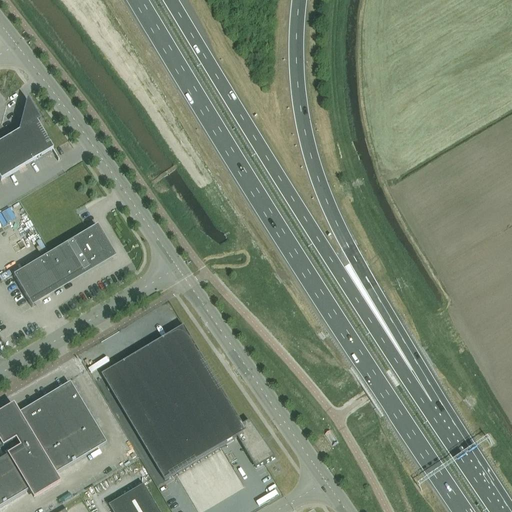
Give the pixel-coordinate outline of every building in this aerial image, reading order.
[(18,133),(0,143),(0,181),(0,182),(52,151),(58,161),(58,162),(59,161),(37,123),(36,123),(40,121),(27,99),(18,133)] [(33,308),(31,305),(111,257),(105,247),(100,250),(97,244),(104,240),(103,239),(104,239),(97,227),(13,277),(32,308),(33,308)] [(185,328),(102,377),(164,481),(165,483),(238,439),(256,471),(265,466),(275,459),(250,423),(243,427),(185,328)] [(0,508),(28,492),(33,501),(60,484),(55,475),(106,445),(70,384),(18,415),(13,406),(0,413),(0,508)] [(159,511),(144,487),(110,507),(112,511),(159,511)]
